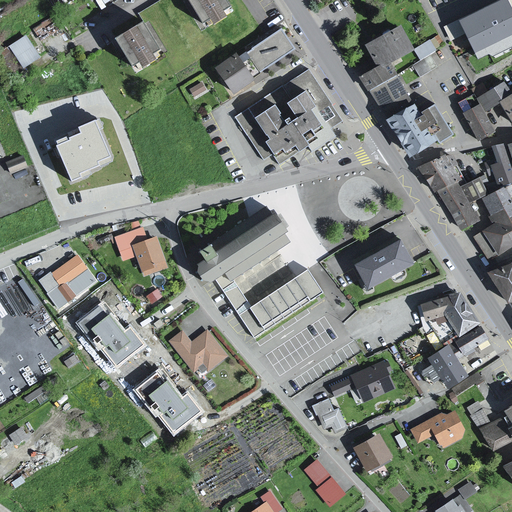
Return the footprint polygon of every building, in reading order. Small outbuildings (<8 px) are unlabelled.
[(226,0),(190,0),(207,27),(233,10),(226,0)] [(142,22),(116,38),(136,70),(162,54),(142,22)] [(415,49),(401,25),(365,46),(377,66),(381,64),(383,68),(391,63),(415,49)] [(283,28),(242,56),(256,75),(297,47),(283,28)] [(218,66),(238,95),(259,80),(256,75),(242,56),(239,52),(218,66)] [(430,55),(413,65),(420,77),(438,66),(430,55)] [(381,64),(377,66),(360,76),(386,120),(415,103),(391,63),(383,68),(381,64)] [(311,68),(236,116),(264,158),(274,152),(280,162),(304,149),(309,153),(338,135),(333,127),(345,119),(311,68)] [(505,96),(501,83),(479,97),(483,103),(464,114),(477,141),(494,134),(484,114),(495,105),(505,96)] [(511,129),(511,97),(508,99),(505,96),(495,105),(511,129)] [(415,103),(386,120),(409,158),(438,141),(439,143),(454,135),(435,104),(421,112),(423,114),(422,115),(415,103)] [(511,144),(503,147),(507,161),(511,175),(511,144)] [(101,156),(112,191),(145,183),(132,147),(101,156)] [(23,155),(6,162),(11,174),(28,168),(23,155)] [(447,156),(422,168),(459,234),(480,223),(471,206),(486,199),(482,189),(479,180),(462,187),(459,184),(466,182),(453,158),(447,156)] [(511,175),(507,161),(485,168),(490,184),(482,189),(486,199),(495,194),(503,209),(511,203),(511,175)] [(473,239),(486,263),(511,249),(511,217),(508,218),(503,209),(495,194),(486,199),(471,206),(480,223),(485,232),(473,239)] [(213,283),(216,281),(228,274),(234,283),(242,278),(244,281),(247,279),(245,276),(251,272),(252,275),(256,273),(254,270),(260,266),(262,268),(265,266),(263,264),(270,259),(272,262),(275,260),(273,257),(294,243),(288,234),(290,232),(289,230),(292,228),(283,214),(279,217),(277,214),(275,215),(269,207),(248,221),(246,218),(243,220),(245,223),(239,227),(237,224),(234,227),(236,229),(231,233),(229,230),(226,233),(228,235),(222,239),(220,237),(217,239),(219,242),(213,245),(211,243),(208,245),(210,247),(201,253),(207,262),(202,265),(199,272),(202,278),(206,283),(213,283)] [(124,258),(139,255),(134,244),(149,240),(146,228),(116,237),(124,258)] [(149,240),(134,244),(139,255),(144,270),(147,274),(168,266),(160,236),(149,240)] [(399,241),(356,266),(369,289),(413,265),(399,241)] [(97,280),(78,254),(53,272),(52,271),(39,280),(60,308),(97,280)] [(511,263),(481,275),(502,307),(511,301),(511,263)] [(310,270),(254,308),(241,318),(257,341),(327,294),(310,270)] [(234,283),(228,274),(216,281),(223,292),(235,284),(234,283)] [(235,284),(223,292),(226,295),(241,288),(238,282),(235,284)] [(250,302),(241,288),(226,295),(237,313),(250,302)] [(466,295),(426,304),(430,322),(450,316),(464,338),(485,324),(466,295)] [(250,302),(237,313),(241,318),(254,308),(250,302)] [(210,370),(230,354),(209,328),(192,339),(184,330),(170,340),(196,370),(205,362),(210,370)] [(453,344),(430,355),(454,392),(475,380),(453,344)] [(399,386),(389,359),(354,372),(355,374),(359,384),(365,400),(399,386)] [(359,384),(355,374),(328,385),(334,394),(359,384)] [(333,397),(312,404),(316,414),(319,413),(325,427),(335,425),(336,428),(349,425),(341,406),(338,408),(333,397)] [(511,401),(499,409),(501,415),(506,424),(511,425),(511,401)] [(442,411),(412,428),(420,442),(436,435),(442,447),(465,436),(469,427),(465,420),(458,410),(452,409),(449,413),(442,411)] [(501,415),(478,427),(491,450),(511,438),(511,425),(506,424),(501,415)] [(15,440),(26,436),(23,426),(11,430),(15,440)] [(385,433),(358,445),(370,469),(396,456),(385,433)] [(302,469),(333,504),(348,491),(317,456),(302,469)] [(511,460),(496,468),(501,480),(511,481),(511,482),(511,460)] [(261,495),(266,502),(268,501),(275,511),(283,507),(270,490),(261,495)] [(461,492),(438,507),(441,511),(477,511),(468,498),(465,498),(461,492)] [(266,502),(251,511),(276,511),(275,511),(268,501),(266,502)]
